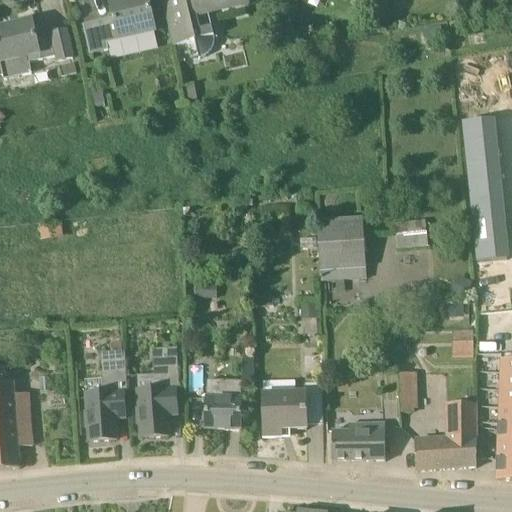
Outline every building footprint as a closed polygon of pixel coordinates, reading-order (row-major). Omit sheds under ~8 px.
[(147,0),(133,0),(110,6),(113,20),(84,27),(91,56),(108,52),(105,41),(118,38),(118,42),(155,33),(147,0)] [(206,58),(206,57),(208,55),(210,53),(211,51),(213,49),(213,47),(214,46),(214,43),(214,42),(214,38),(212,29),(208,15),(247,6),(245,0),(178,0),(172,2),(178,25),(172,26),(177,48),(195,43),(199,60),(204,58),(206,58)] [(511,18),(511,11),(511,12),(500,14),(501,21),(511,18)] [(67,32),(51,36),(52,38),(36,41),(32,24),(0,30),(0,78),(4,78),(5,82),(32,76),(29,65),(57,59),(58,64),(73,61),(67,32)] [(379,25),(366,27),(368,38),(382,35),(379,25)] [(75,65),(59,69),(62,79),(77,75),(75,65)] [(194,87),(183,89),(186,103),(197,101),(194,87)] [(89,91),(94,111),(106,108),(101,88),(89,91)] [(112,158),(88,163),(91,181),(116,176),(112,158)] [(507,262),(501,201),(471,204),(477,265),(495,263),(507,262)] [(363,220),(318,223),(322,282),(366,280),(363,220)] [(426,226),(425,222),(395,226),(398,252),(428,248),(427,236),(431,235),(430,226),(426,226)] [(40,228),(41,241),(63,239),(62,225),(40,228)] [(458,278),(450,294),(465,301),(473,285),(458,278)] [(196,288),(195,300),(217,300),(217,288),(196,288)] [(316,321),(316,306),(301,306),(302,321),(316,321)] [(452,308),(452,316),(460,316),(460,308),(452,308)] [(477,355),(476,405),(476,428),(496,428),(497,483),(511,483),(511,323),(501,323),(501,335),(502,335),(502,342),(483,341),(482,355),(477,355)] [(473,331),(452,331),(452,354),(473,354),(473,331)] [(168,417),(178,417),(176,391),(180,391),(177,350),(152,351),(155,391),(138,392),(139,411),(137,411),(138,427),(140,427),(141,440),(169,438),(168,417)] [(116,421),(126,420),(124,395),(128,394),(125,353),(122,353),(113,354),(100,355),(103,395),(86,396),(87,415),(85,415),(86,430),(88,430),(89,444),(117,442),(116,421)] [(418,377),(415,374),(399,375),(400,399),(401,416),(414,415),(414,411),(420,411),(418,377)] [(243,384),(208,383),(207,432),(241,432),(243,384)] [(29,395),(27,395),(14,396),(13,384),(0,385),(0,472),(22,470),(20,449),(34,447),(29,395)] [(322,385),(304,385),(305,394),(262,396),(264,440),(282,440),(282,432),(307,431),(307,427),(323,427),(322,385)] [(473,428),(476,428),(476,405),(448,405),(447,441),(414,443),(417,474),(476,470),(473,428)] [(386,463),(384,424),(348,426),(349,434),(331,434),(332,463),(386,463)]
